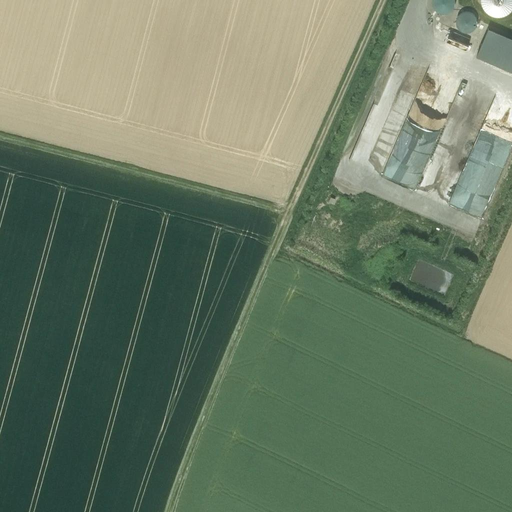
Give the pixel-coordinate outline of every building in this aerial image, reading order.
[(434,0),(434,1),(435,5),(437,9),(440,12),(444,14),(448,14),(452,13),(455,11),(458,7),(460,3),(460,0),(459,0),(434,0)] [(511,0),(481,0),(482,2),(485,8),(489,11),(495,14),(502,14),(509,12),(511,9),(511,0)] [(458,33),(462,36),(467,37),(470,37),(474,35),(477,32),(479,30),(480,26),(480,21),(478,17),(476,15),(472,12),(470,12),(465,12),(460,14),(457,17),(455,20),(455,24),(455,29),(458,33)] [(511,74),(511,39),(483,27),(470,56),(511,74)] [(432,160),(461,79),(393,54),(355,159),(359,158),(359,156),(365,158),(367,151),(366,142),(372,141),(371,138),(387,134),(387,133),(392,135),(394,147),(397,140),(404,139),(406,146),(410,135),(417,138),(416,141),(422,143),(420,143),(432,147),(421,150),(426,152),(424,157),(432,160)] [(494,199),(511,147),(511,101),(494,95),(470,162),(471,163),(470,167),(475,169),(474,172),(476,173),(473,183),(486,187),(481,199),(486,201),(488,197),(494,199)] [(395,173),(386,172),(386,176),(399,178),(400,170),(395,169),(395,173)]
